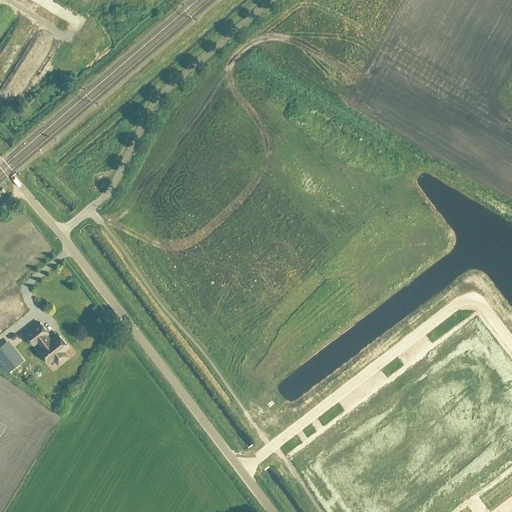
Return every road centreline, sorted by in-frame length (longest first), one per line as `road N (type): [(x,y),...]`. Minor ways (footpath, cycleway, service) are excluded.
road 1 (unclassified): [(240,470),(0,165)]
road 2 (residential): [(511,345),(479,302),(460,302),(240,470)]
